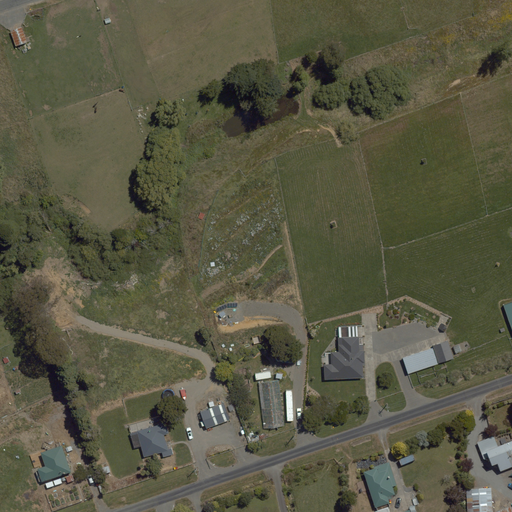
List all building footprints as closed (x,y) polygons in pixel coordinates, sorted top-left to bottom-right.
[(23,26),(9,31),(15,49),(29,44),(23,26)] [(511,302),(502,306),(511,336),(511,302)] [(373,313),(361,314),(361,322),(373,321),(373,313)] [(351,333),(351,328),(337,328),(338,353),(321,354),(323,381),(362,379),(360,333),(351,333)] [(449,342),(401,358),(407,376),(455,360),(449,342)] [(279,381),(258,384),(264,429),(285,426),(279,381)] [(234,425),(225,408),(203,420),(200,417),(189,430),(195,436),(192,439),(198,444),(210,431),(213,436),(234,425)] [(163,452),(164,458),(175,456),(168,420),(129,428),(133,448),(140,447),(142,457),(163,452)] [(497,468),(501,480),(511,475),(511,442),(499,448),(494,436),(475,444),(482,461),(485,459),(490,471),(497,468)] [(61,445),(29,455),(38,484),(69,474),(61,445)] [(387,506),(390,505),(388,500),(393,499),(391,490),(395,489),(388,464),(362,473),(374,510),(387,506)] [(511,511),(511,509),(503,511),(492,511),(491,489),(466,490),(466,511),(511,511)]
